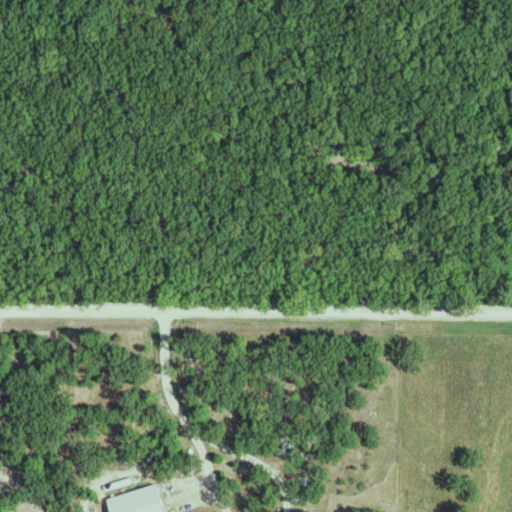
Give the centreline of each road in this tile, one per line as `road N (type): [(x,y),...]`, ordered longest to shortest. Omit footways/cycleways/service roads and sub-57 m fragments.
road 1 (residential): [(511,312),(0,309)]
road 2 (residential): [(380,310),(397,380),(395,414),(363,505),(289,511)]
